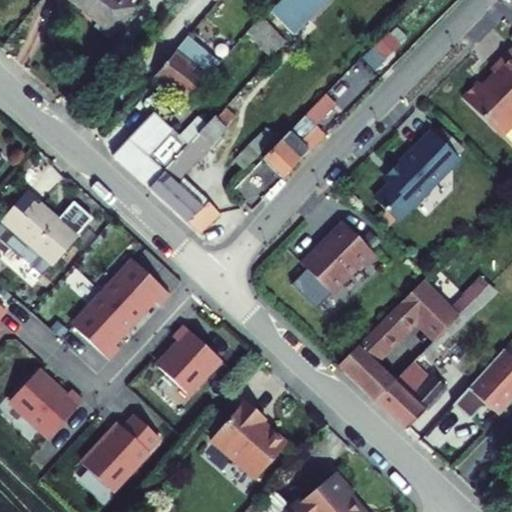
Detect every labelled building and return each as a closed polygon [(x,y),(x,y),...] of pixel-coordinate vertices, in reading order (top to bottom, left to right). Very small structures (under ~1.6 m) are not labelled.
[(89,38),(106,50),(130,17),(106,0),(64,0),(59,7),(92,32),(89,38)] [(280,0),(268,14),(290,34),(321,0),(280,0)] [(271,18),(255,26),(266,51),(283,43),(271,18)] [(159,71),(143,91),(172,117),(217,69),(206,59),(192,73),(178,60),(164,74),(159,71)] [(511,125),(511,73),(501,63),(481,84),(483,88),(471,99),(467,94),(450,111),(490,152),(511,131),(511,125)] [(324,99),(266,158),(285,175),(324,138),(315,130),(335,106),(324,99)] [(163,179),(149,194),(198,240),(218,218),(182,184),(213,151),(211,149),(232,122),(223,114),(163,179)] [(204,134),(193,124),(177,143),(150,120),(111,160),(149,194),(163,179),(204,134)] [(456,165),(430,138),(382,185),(386,189),(372,204),(393,227),(407,212),(412,213),(427,199),(424,196),(456,165)] [(230,162),(241,172),(262,152),(250,141),(230,162)] [(31,193),(6,221),(51,265),(77,236),(31,193)] [(62,210),(74,230),(87,222),(75,202),(62,210)] [(376,263),(341,228),(320,246),(322,249),(316,255),(310,256),(297,268),(329,300),(359,273),(365,274),(376,263)] [(135,264),(105,297),(133,323),(153,302),(160,309),(171,297),(135,264)] [(336,372),(408,439),(452,391),(443,383),(483,342),(459,317),(487,288),(480,281),(447,314),(421,289),(336,372)] [(133,323),(105,297),(74,330),(110,363),(121,352),(114,345),(133,323)] [(188,396),(221,361),(185,328),(174,340),(181,346),(159,370),(188,396)] [(511,402),(511,362),(502,354),(450,410),(465,424),(470,424),(479,413),(478,408),(484,408),(484,410),(495,420),(511,402)] [(53,441),(85,406),(73,395),(66,402),(38,376),(13,404),(53,441)] [(272,417),(249,398),(215,440),(261,479),(293,442),(268,422),(272,417)] [(82,471),(110,498),(159,445),(134,422),(122,435),(119,432),(82,471)] [(354,492),(339,472),(291,511),(369,511),(365,507),(350,500),(354,497),(354,492)]
